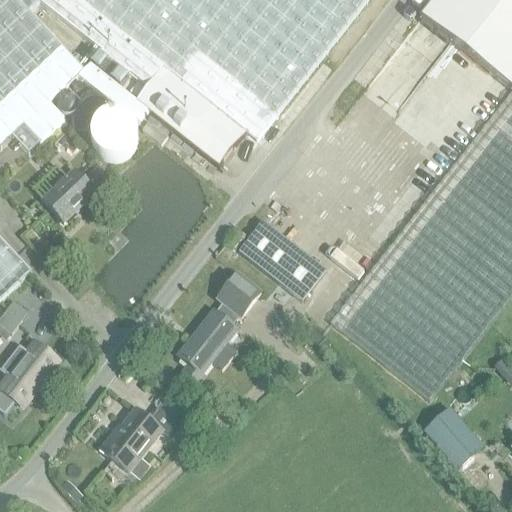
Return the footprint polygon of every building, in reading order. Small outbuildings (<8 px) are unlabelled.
[(0,0),(0,311),(31,283),(0,250),(0,153),(12,142),(29,159),(64,126),(48,109),(77,81),(138,129),(148,117),(135,107),(96,74),(90,70),(83,76),(12,0),(0,0)] [(26,0),(106,61),(96,74),(135,107),(162,72),(244,136),(255,145),(269,127),(367,0),(26,0)] [(511,0),(436,0),(420,21),(511,92),(511,0)] [(162,72),(135,107),(148,117),(217,171),(244,136),(162,72)] [(511,94),(329,330),(428,407),(511,299),(511,94)] [(142,136),(161,151),(168,142),(149,127),(142,136)] [(62,227),(94,196),(73,175),(41,205),(62,227)] [(263,226),(239,257),(302,306),(326,275),(263,226)] [(238,234),(225,250),(233,257),(246,240),(238,234)] [(235,279),(216,305),(221,309),(238,322),(240,323),(259,298),(235,279)] [(13,307),(0,323),(0,331),(11,339),(27,318),(13,307)] [(212,317),(177,363),(188,371),(179,383),(195,394),(204,382),(201,381),(212,366),(222,374),(235,356),(226,349),(236,335),(231,331),(238,322),(221,309),(214,318),(212,317)] [(0,387),(0,417),(5,421),(15,408),(21,413),(57,366),(32,346),(0,387)] [(100,456),(129,479),(139,487),(151,471),(141,464),(161,437),(171,445),(182,431),(157,412),(147,425),(134,415),(115,440),(113,439),(100,456)] [(448,415),(422,437),(455,476),(481,453),(448,415)] [(67,485),(61,491),(76,507),(82,500),(67,485)]
